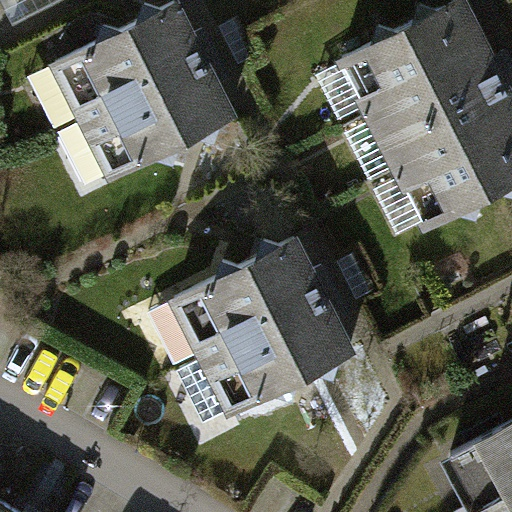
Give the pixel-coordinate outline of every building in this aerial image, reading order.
[(237,115),(176,0),(130,0),(45,45),(116,179),(237,115)] [(511,103),(463,0),(435,0),(347,42),(421,196),(511,152),(511,103)] [(236,14),(218,23),(237,58),(255,49),(236,14)] [(359,358),(294,221),(170,279),(235,416),(359,358)] [(358,249),(340,258),(357,294),(375,285),(358,249)] [(511,511),(511,407),(445,442),(481,511),(511,511)] [(40,511),(0,490),(0,511),(40,511)]
